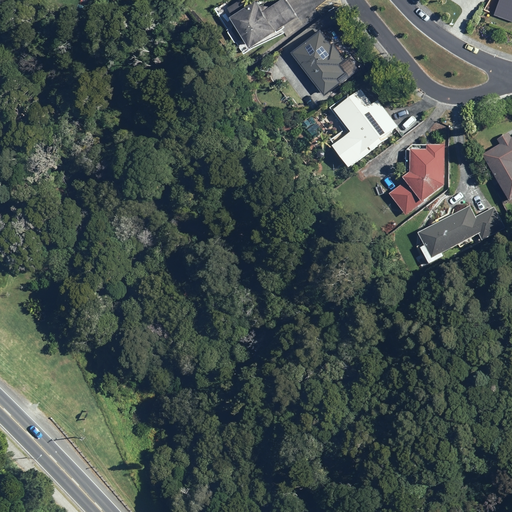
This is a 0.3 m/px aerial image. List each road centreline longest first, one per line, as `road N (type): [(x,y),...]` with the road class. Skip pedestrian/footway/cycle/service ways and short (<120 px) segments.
road 1 (residential): [(511,82),(464,97),(442,94),(356,0)]
road 2 (primary): [(101,511),(0,410)]
